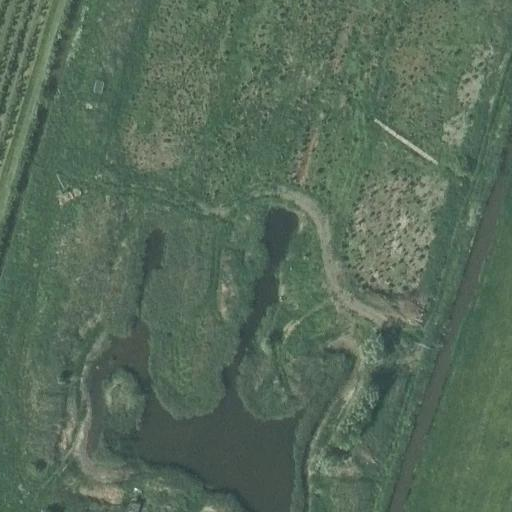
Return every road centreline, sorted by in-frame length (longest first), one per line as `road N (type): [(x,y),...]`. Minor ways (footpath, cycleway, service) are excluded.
road 1 (track): [(324,217),(342,291),(407,321),(430,316),(365,511)]
road 2 (track): [(430,316),(511,60)]
